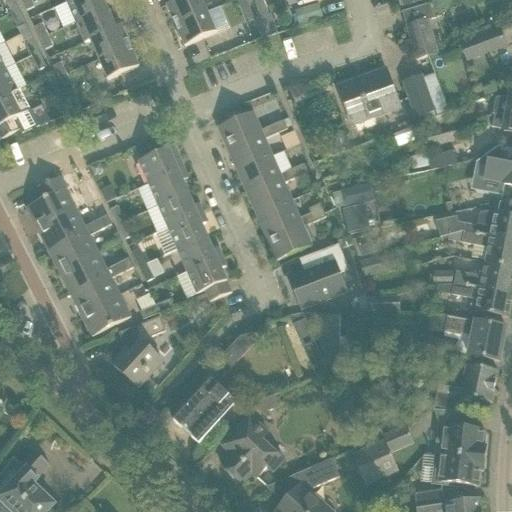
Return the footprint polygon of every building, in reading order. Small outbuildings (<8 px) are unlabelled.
[(3,0),(11,14),(18,10),(13,0),(3,0)] [(35,8),(30,0),(22,0),(20,1),(26,12),(35,8)] [(102,0),(75,0),(67,3),(76,23),(107,10),(102,0)] [(183,0),(167,7),(176,27),(207,13),(201,0),(183,0)] [(250,9),(246,0),(240,0),(237,1),(241,12),(250,9)] [(430,0),(401,0),(404,8),(430,0)] [(268,16),(264,4),(256,7),(260,19),(268,16)] [(319,4),(295,11),(299,27),(323,19),(319,4)] [(433,19),(429,5),(402,13),(406,27),(417,61),(438,55),(428,21),(433,19)] [(250,9),(241,12),(246,24),(254,21),(250,9)] [(18,10),(11,14),(18,29),(26,25),(18,10)] [(115,28),(107,10),(76,23),(85,43),(121,27),(121,26),(115,28)] [(207,13),(176,27),(185,48),(216,34),(207,13)] [(39,40),(48,35),(42,25),(33,30),(39,40)] [(493,25),(473,32),(476,39),(495,32),(493,25)] [(130,47),(121,27),(85,43),(85,44),(91,42),(99,60),(130,47)] [(460,45),(467,63),(506,48),(500,30),(495,32),(476,39),(460,45)] [(48,35),(39,40),(45,51),(54,46),(48,35)] [(31,57),(39,53),(32,38),(24,42),(31,57)] [(139,68),(130,47),(99,60),(108,81),(139,68)] [(46,68),(39,53),(31,57),(38,72),(46,68)] [(58,79),(66,75),(60,64),(53,67),(58,79)] [(355,82),(338,88),(353,127),(354,127),(352,121),(372,113),(374,119),(400,110),(386,70),(366,78),(367,80),(359,83),(355,82)] [(0,100),(16,92),(5,71),(0,73),(0,100)] [(71,86),(66,75),(58,79),(64,90),(71,86)] [(435,75),(422,80),(422,78),(404,84),(418,125),(449,113),(435,75)] [(494,85),(482,90),(485,98),(497,93),(494,85)] [(20,90),(16,92),(0,100),(0,141),(20,131),(22,135),(39,128),(20,90)] [(507,115),(511,115),(511,97),(510,99),(504,98),(497,100),(494,116),(507,115)] [(276,136),(272,127),(261,131),(253,113),(218,128),(228,151),(263,136),(265,140),(276,136)] [(511,115),(507,115),(494,116),(491,128),(504,131),(504,132),(511,133),(511,115)] [(284,122),(272,127),(276,136),(287,131),(284,122)] [(457,141),(453,127),(426,134),(430,149),(457,141)] [(351,150),(345,133),(327,139),(333,157),(351,150)] [(263,136),(228,151),(238,173),(272,158),(265,140),(263,136)] [(149,185),(184,170),(169,137),(146,147),(151,158),(139,163),(149,185)] [(490,161),(486,182),(503,185),(511,186),(511,153),(509,153),(503,152),(500,147),(487,157),(490,161)] [(457,165),(454,152),(428,158),(431,171),(457,165)] [(280,176),(272,158),(238,173),(247,195),(282,180),(280,176)] [(100,164),(90,168),(94,178),(100,176),(102,170),(100,164)] [(303,166),(292,171),(295,179),(307,175),(303,166)] [(88,178),(83,169),(72,173),(77,184),(88,178)] [(184,170),(149,185),(158,208),(188,195),(182,182),(188,179),(184,170)] [(282,180),(247,195),(257,217),(292,202),(284,184),(295,179),(292,171),(280,176),(282,180)] [(37,231),(76,211),(65,191),(67,190),(61,178),(38,189),(44,200),(26,209),(37,231)] [(456,210),(486,204),(482,187),(453,193),(456,210)] [(194,207),(188,195),(158,208),(168,229),(203,214),(199,205),(194,207)] [(292,202),(257,217),(267,239),(301,224),(299,220),(292,202)] [(477,227),(469,226),(457,223),(456,219),(436,223),(441,239),(447,237),(464,232),(511,242),(511,204),(499,202),(498,205),(488,206),(487,213),(480,214),(477,227)] [(326,218),(322,210),(320,205),(309,210),(311,215),(315,223),(326,218)] [(365,206),(342,211),(348,235),(370,230),(365,206)] [(117,226),(125,222),(117,207),(109,211),(117,226)] [(76,211),(37,231),(48,252),(87,233),(89,237),(100,232),(96,222),(84,228),(76,211)] [(203,214),(168,229),(178,251),(207,238),(202,226),(207,223),(203,214)] [(311,215),(299,220),(301,224),(267,239),(277,262),(311,247),(303,228),(315,223),(311,215)] [(107,216),(96,222),(100,232),(112,226),(107,216)] [(125,222),(117,226),(124,241),(132,237),(125,222)] [(511,242),(464,232),(447,237),(449,242),(462,244),(474,247),(488,250),(486,262),(485,266),(501,269),(502,265),(511,266),(511,242)] [(87,233),(48,252),(59,274),(98,254),(89,237),(87,233)] [(375,233),(355,239),(360,258),(380,252),(375,233)] [(207,238),(178,251),(187,273),(222,258),(218,249),(213,251),(207,238)] [(350,238),(339,242),(342,251),(353,247),(350,238)] [(308,270),(306,274),(290,280),(302,310),(346,293),(339,274),(348,271),(338,247),(301,261),(301,262),(307,260),(310,269),(308,270)] [(139,269),(146,265),(139,250),(131,254),(139,269)] [(106,271),(98,254),(59,274),(70,295),(109,275),(111,280),(122,274),(117,265),(106,271)] [(390,272),(387,256),(360,263),(363,278),(390,272)] [(227,267),(222,258),(187,273),(197,296),(205,292),(210,303),(231,293),(221,270),(227,267)] [(117,265),(122,274),(134,269),(129,259),(117,265)] [(154,280),(146,265),(139,269),(146,284),(154,280)] [(456,272),(454,284),(511,295),(511,266),(502,265),(501,269),(485,266),(483,278),(456,272)] [(451,286),(453,273),(435,272),(433,285),(451,286)] [(120,297),(111,280),(109,275),(70,295),(81,316),(120,297)] [(511,300),(511,295),(454,284),(452,296),(478,301),(476,313),(508,320),(511,300)] [(120,297),(81,316),(92,338),(131,319),(120,297)] [(206,297),(195,301),(197,308),(204,311),(211,308),(206,297)] [(399,313),(399,298),(371,298),(371,313),(399,313)] [(170,301),(155,307),(158,315),(174,309),(170,301)] [(158,315),(155,307),(140,313),(143,321),(158,315)] [(302,315),(290,317),(301,343),(312,338),(302,315)] [(323,364),(339,364),(340,317),(314,316),(313,342),(322,342),(322,361),(323,361),(323,364)] [(166,333),(160,318),(119,334),(126,352),(113,366),(138,389),(163,363),(150,351),(154,346),(152,338),(166,333)] [(448,318),(445,333),(458,336),(461,336),(461,334),(472,337),(468,357),(500,363),(506,329),(448,318)] [(255,333),(238,339),(221,360),(231,369),(260,338),(255,333)] [(315,345),(304,350),(313,372),(324,367),(315,345)] [(429,361),(415,361),(415,370),(429,370),(429,361)] [(460,398),(492,404),(498,373),(466,367),(463,384),(426,377),(423,391),(437,393),(434,407),(458,412),(460,398)] [(174,422),(199,446),(237,405),(211,381),(174,422)] [(278,409),(274,397),(253,405),(263,415),(278,409)] [(274,473),(284,462),(261,441),(268,434),(249,416),(228,440),(238,450),(222,467),(242,485),(251,475),(257,479),(268,467),(274,473)] [(480,471),(480,472),(483,472),(486,448),(483,448),(485,432),(456,429),(456,427),(439,425),(437,442),(443,443),(442,456),(467,458),(465,470),(480,471)] [(383,439),(383,440),(385,444),(369,451),(382,480),(399,473),(390,454),(413,444),(407,429),(383,439)] [(382,480),(369,451),(354,457),(353,457),(366,488),(367,487),(382,480)] [(13,458),(0,476),(0,502),(10,511),(51,511),(55,506),(34,486),(38,481),(37,480),(49,468),(46,465),(47,464),(37,455),(36,456),(34,453),(21,466),(13,458)] [(467,458),(442,456),(436,456),(433,485),(449,487),(450,485),(479,488),(480,472),(480,471),(465,470),(467,458)] [(277,511),(330,511),(310,493),(313,490),(340,479),(332,461),(267,489),(284,505),(277,511)] [(442,491),(414,495),(416,509),(444,505),(442,491)] [(416,510),(416,511),(481,511),(480,500),(446,504),(446,505),(416,510)]
